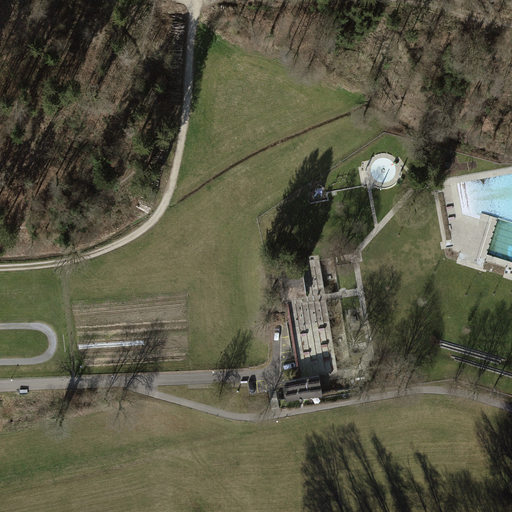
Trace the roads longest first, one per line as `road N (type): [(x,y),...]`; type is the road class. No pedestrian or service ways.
road 1 (track): [(0,262),(75,256),(152,216),(178,139),(196,0)]
road 2 (residential): [(271,375),(0,386)]
